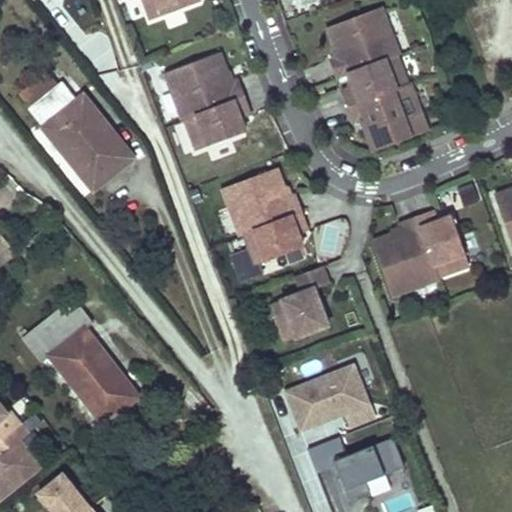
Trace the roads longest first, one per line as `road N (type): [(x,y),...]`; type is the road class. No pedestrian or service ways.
road 1 (residential): [(0,126),(275,470),(291,511)]
road 2 (residential): [(254,0),(300,135),(333,166),(385,180),(511,123)]
